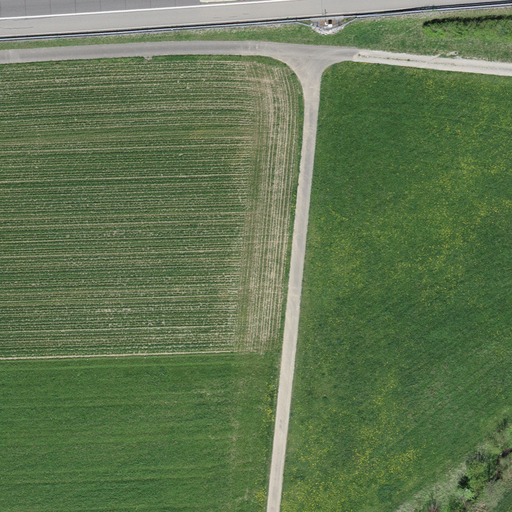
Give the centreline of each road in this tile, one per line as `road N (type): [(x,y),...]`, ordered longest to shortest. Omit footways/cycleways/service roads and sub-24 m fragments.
road 1 (track): [(511,69),(257,47),(0,56)]
road 2 (track): [(273,511),(312,52)]
